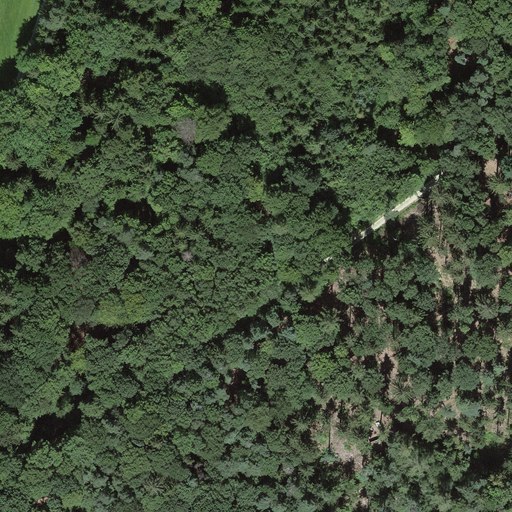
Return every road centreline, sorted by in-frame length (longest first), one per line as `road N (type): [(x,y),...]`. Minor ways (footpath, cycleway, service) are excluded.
road 1 (track): [(511,124),(210,346),(0,476)]
road 2 (track): [(227,0),(166,50),(106,80),(69,62),(68,0)]
road 3 (track): [(58,0),(42,47),(0,120)]
